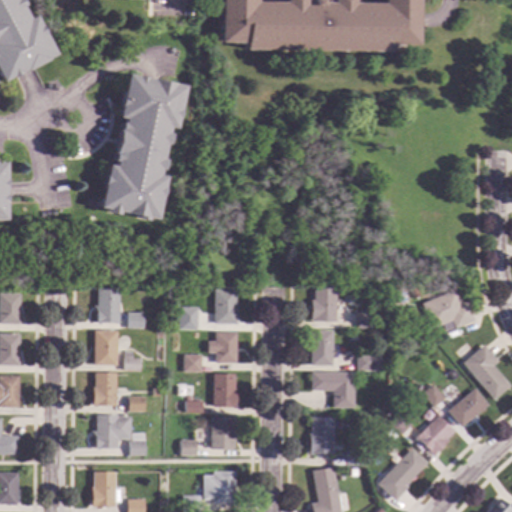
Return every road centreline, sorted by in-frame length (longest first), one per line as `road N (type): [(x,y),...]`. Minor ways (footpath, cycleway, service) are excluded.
road 1 (residential): [(53,294),(49,511)]
road 2 (residential): [(272,295),(268,511)]
road 3 (residential): [(494,157),(498,283),(511,320)]
